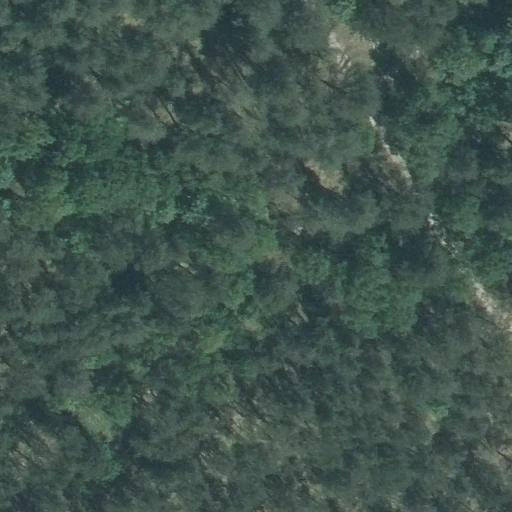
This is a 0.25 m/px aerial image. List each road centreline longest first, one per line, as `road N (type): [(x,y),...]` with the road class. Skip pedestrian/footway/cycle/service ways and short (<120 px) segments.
road 1 (track): [(511,337),(451,256),(362,106)]
road 2 (track): [(307,0),(362,106),(465,0)]
